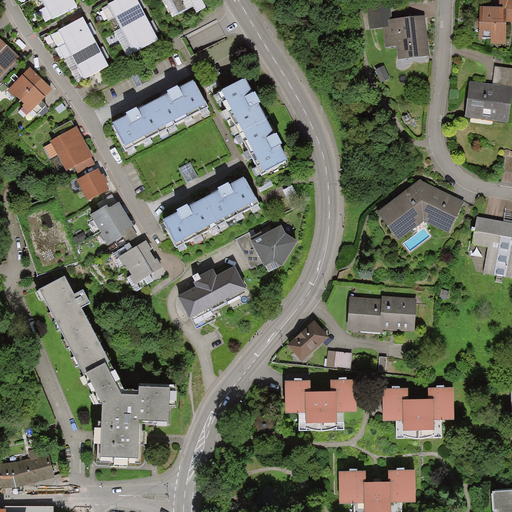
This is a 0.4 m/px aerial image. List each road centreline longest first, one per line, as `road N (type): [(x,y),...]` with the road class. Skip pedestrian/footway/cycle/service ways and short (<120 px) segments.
road 1 (tertiary): [(237,0),(319,139),(328,238),(296,311),(215,407),(190,487)]
road 2 (residential): [(5,0),(146,226)]
road 3 (residential): [(448,0),(437,142),(457,174),(511,193)]
